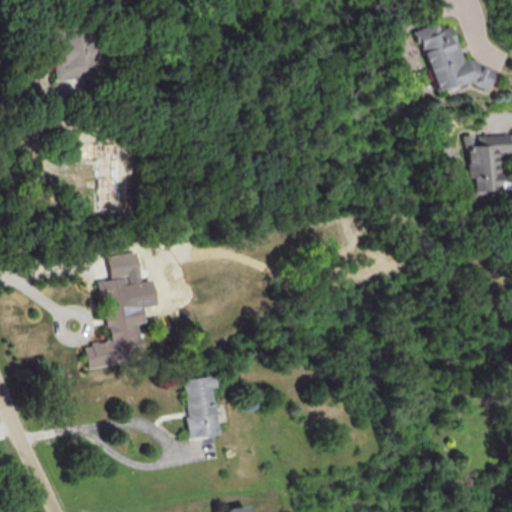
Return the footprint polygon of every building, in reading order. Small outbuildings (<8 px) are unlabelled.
[(488,70),(462,58),(456,59),(445,25),(433,28),(431,21),(404,29),(407,41),(412,43),(427,90),(436,88),(440,89),(464,81),(480,89),(488,70)] [(53,78),(88,72),(80,30),(46,36),(50,56),(49,56),(53,78)] [(463,190),(492,190),(491,153),(507,152),(507,133),(457,134),(457,175),(463,175),(463,190)] [(96,147),(98,209),(124,209),(123,191),(118,191),(117,142),(105,142),(105,147),(96,147)] [(105,340),(80,344),(83,366),(141,357),(136,323),(142,322),(139,306),(152,304),(149,279),(138,281),(134,251),(105,255),(108,278),(96,280),(105,340)] [(214,433),(208,386),(212,385),(211,374),(178,379),(186,437),(214,433)]
